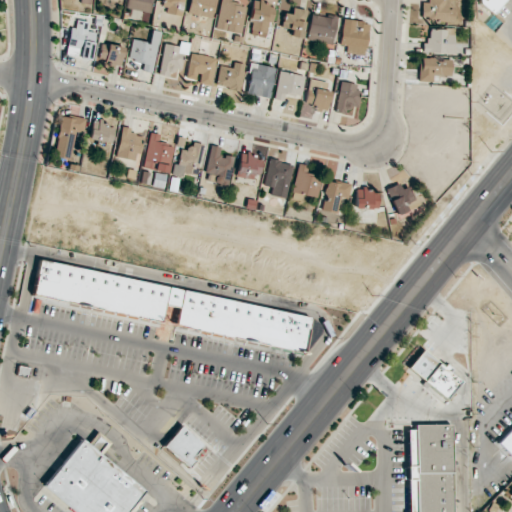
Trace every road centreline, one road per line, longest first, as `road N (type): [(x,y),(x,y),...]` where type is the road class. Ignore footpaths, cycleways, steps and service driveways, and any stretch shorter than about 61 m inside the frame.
road 1 (secondary): [(231,511),(511,173)]
road 2 (residential): [(0,72),(356,146),(379,139)]
road 3 (secondary): [(33,0),(33,80),(0,256)]
road 4 (residential): [(393,0),(389,114),(379,139)]
